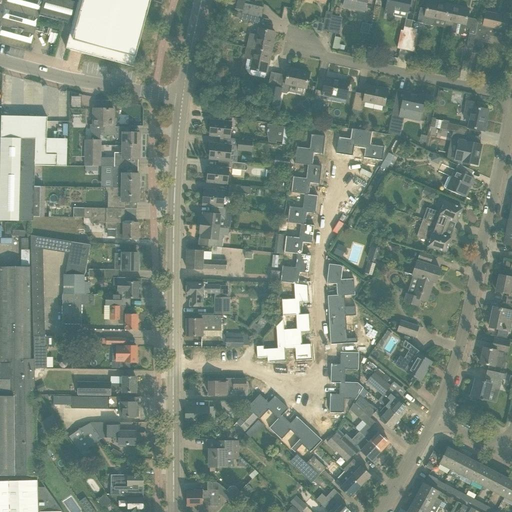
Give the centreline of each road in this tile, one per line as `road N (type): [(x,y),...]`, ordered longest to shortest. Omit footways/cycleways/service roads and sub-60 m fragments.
road 1 (residential): [(174,365),(256,369),(307,414),(319,409),(322,226)]
road 2 (residential): [(434,418),(459,349),(511,107)]
road 3 (tertiary): [(174,365),(181,99)]
road 4 (residential): [(511,99),(292,52)]
road 5 (unclassified): [(181,99),(0,62)]
road 6 (tertiary): [(173,511),(174,365)]
road 7 (residential): [(322,226),(332,164),(359,174),(333,220)]
